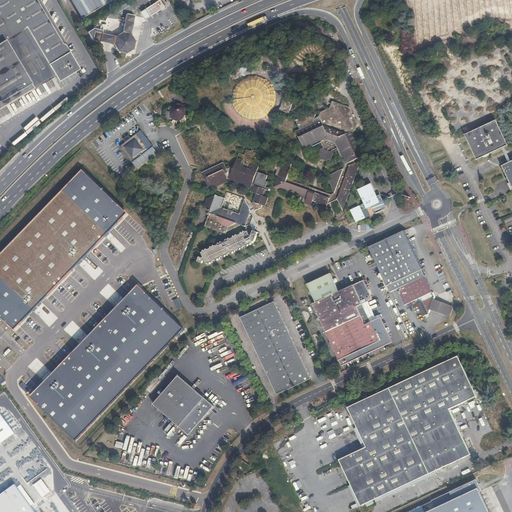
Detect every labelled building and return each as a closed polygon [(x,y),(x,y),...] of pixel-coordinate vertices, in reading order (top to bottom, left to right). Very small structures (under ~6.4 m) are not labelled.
[(0,0),(0,100),(51,69),(55,75),(58,80),(79,68),(65,44),(61,43),(63,40),(59,38),(60,37),(57,35),(58,33),(55,31),(56,29),(53,28),(54,26),(50,24),(51,22),(48,20),(49,18),(46,17),(47,14),(44,13),(44,11),(41,9),(42,7),(39,6),(40,3),(37,2),(37,0),(0,0)] [(69,0),(81,19),(111,0),(69,0)] [(160,0),(157,2),(162,9),(166,7),(161,0),(160,0)] [(158,12),(162,9),(157,2),(153,4),(147,8),(152,16),(158,12)] [(125,21),(133,23),(135,15),(127,13),(125,21)] [(130,34),(133,23),(125,21),(122,32),(130,34)] [(92,40),(100,42),(101,33),(94,32),(92,40)] [(135,40),(130,34),(122,32),(115,36),(113,45),(117,51),(118,51),(126,53),(127,53),(133,49),(135,40)] [(100,42),(113,45),(115,36),(101,33),(100,42)] [(0,107),(55,75),(51,69),(0,100),(0,107)] [(259,120),(264,118),(267,116),(270,114),(274,109),(276,104),(277,100),(276,95),(275,90),(273,86),(269,81),(266,79),(261,76),(256,75),(251,76),(245,77),(240,80),(236,84),(233,89),(232,93),(232,98),(233,104),(235,109),(237,113),(241,116),(244,118),(248,120),(253,120),(259,120)] [(294,109),(296,105),(293,104),(293,103),(283,100),(281,105),(282,105),(281,108),(280,108),(279,110),(289,114),(291,108),(294,109)] [(348,164),(354,160),(364,156),(353,132),(355,130),(354,127),(357,125),(349,108),(332,101),(330,108),(320,113),(319,117),(315,118),(307,115),(296,120),(300,129),(296,131),(304,148),(318,141),(319,144),(322,149),(321,150),(319,155),(320,160),(327,162),(332,159),(334,154),(334,153),(338,151),(341,149),(348,164)] [(172,127),(175,128),(176,125),(180,125),(185,123),(187,121),(189,117),(189,115),(186,114),(186,112),(184,109),(182,107),(179,106),(176,106),(173,108),(172,109),(168,108),(166,113),(167,117),(169,120),(172,123),(173,124),(172,127)] [(501,148),(504,147),(508,145),(496,120),(465,134),(477,159),(501,148)] [(146,147),(136,134),(129,140),(127,138),(125,139),(127,141),(120,147),(132,163),(148,150),(146,147)] [(305,151),(319,144),(318,141),(304,148),(305,151)] [(508,163),(511,162),(504,147),(501,148),(508,163)] [(338,151),(345,165),(348,164),(341,149),(338,151)] [(266,187),(267,182),(266,181),(267,176),(257,172),(261,161),(255,159),(257,154),(253,152),(253,151),(251,150),(251,152),(246,150),(244,155),(239,153),(234,166),(227,169),(224,163),(202,173),(208,187),(211,185),(213,188),(229,181),(251,189),(252,185),(254,186),(252,192),(257,194),(255,200),(254,202),(252,203),(255,211),(262,208),(263,205),(265,206),(268,198),(263,196),(266,190),(270,191),(271,191),(271,190),(271,189),(266,188),(266,187)] [(334,193),(338,199),(350,166),(356,163),(354,160),(348,164),(345,165),(343,169),(334,193)] [(511,187),(511,160),(511,162),(508,163),(502,166),(511,187)] [(275,187),(304,198),(306,199),(309,191),(291,184),(293,181),(287,179),(290,170),(292,171),(293,165),(286,163),(280,166),(276,164),(274,169),(277,170),(276,175),(279,176),(275,187)] [(350,166),(338,199),(343,211),(360,165),(356,163),(350,166)] [(327,177),(334,193),(343,169),(327,177)] [(0,314),(15,329),(72,269),(80,261),(127,211),(84,170),(0,257),(0,314)] [(309,191),(315,193),(330,198),(331,195),(293,181),(291,184),(309,191)] [(377,197),(371,184),(358,191),(364,204),(351,210),(356,221),(370,214),(374,211),(375,210),(376,213),(381,211),(379,208),(383,206),(384,204),(379,195),(377,197)] [(313,201),(316,202),(327,206),(328,204),(330,198),(315,193),(313,201)] [(330,198),(328,204),(338,199),(334,193),(331,195),(330,198)] [(205,227),(206,227),(220,232),(222,233),(226,234),(227,232),(240,226),(245,227),(246,222),(245,216),(240,214),(222,208),(225,199),(216,195),(208,199),(206,205),(210,214),(205,227)] [(246,202),(244,201),(240,214),(245,216),(246,222),(245,227),(247,230),(201,252),(204,258),(202,258),(199,257),(198,262),(202,263),(204,260),(205,260),(207,266),(253,244),(253,243),(255,242),(258,233),(253,231),(252,228),(250,224),(253,217),(246,202)] [(407,238),(404,231),(369,247),(378,267),(384,264),(389,277),(384,280),(390,293),(397,289),(404,306),(415,300),(423,317),(428,314),(430,313),(431,309),(434,301),(436,297),(433,293),(432,292),(407,238)] [(384,264),(378,267),(384,280),(389,277),(384,264)] [(339,360),(379,341),(371,322),(365,325),(357,307),(362,304),(353,285),(339,292),(330,274),(307,285),(316,303),(312,304),(339,360)] [(364,280),(353,285),(362,304),(372,299),(364,280)] [(184,329),(140,286),(31,398),(76,441),(184,329)] [(448,306),(434,301),(431,309),(445,314),(448,306)] [(277,395),(311,379),(274,302),(240,318),(277,395)] [(449,409),(477,397),(458,356),(348,408),(366,447),(339,460),(361,506),(470,455),(449,409)] [(189,436),(215,406),(179,376),(154,405),(189,436)] [(472,419),(484,413),(478,401),(466,407),(472,419)] [(0,443),(15,433),(0,412),(0,443)] [(493,432),(486,418),(481,420),(481,422),(477,424),(483,437),(493,432)] [(331,464),(336,476),(341,474),(336,462),(331,464)] [(341,474),(336,476),(346,499),(352,496),(341,474)] [(489,511),(479,492),(477,485),(478,484),(476,480),(432,501),(436,508),(427,511),(489,511)] [(35,511),(34,509),(16,484),(0,495),(0,511),(35,511)]
